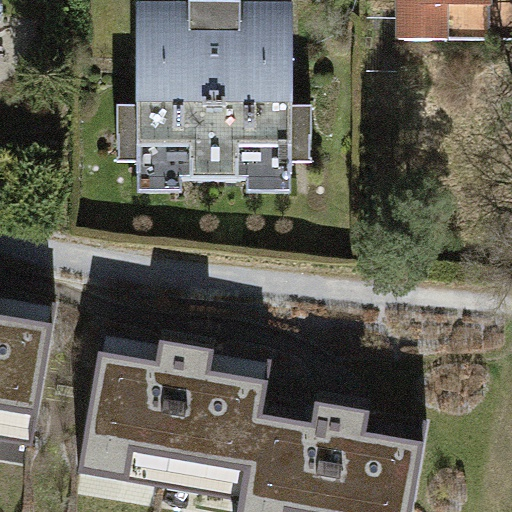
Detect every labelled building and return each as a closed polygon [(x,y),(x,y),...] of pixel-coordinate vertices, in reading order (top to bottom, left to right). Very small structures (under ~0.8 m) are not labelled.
[(185,0),(186,1),(135,1),(135,106),(116,106),(116,160),(178,160),(178,178),(248,178),(248,161),(310,161),(310,103),(290,103),(290,0),(185,0)] [(394,0),(394,40),(443,40),(442,4),(486,3),(486,0),(394,0)] [(0,440),(25,445),(49,304),(0,295),(0,440)] [(96,330),(72,471),(235,500),(254,391),(258,392),(264,359),(96,330)] [(235,500),(232,511),(404,511),(421,420),(258,392),(254,391),(235,500)]
